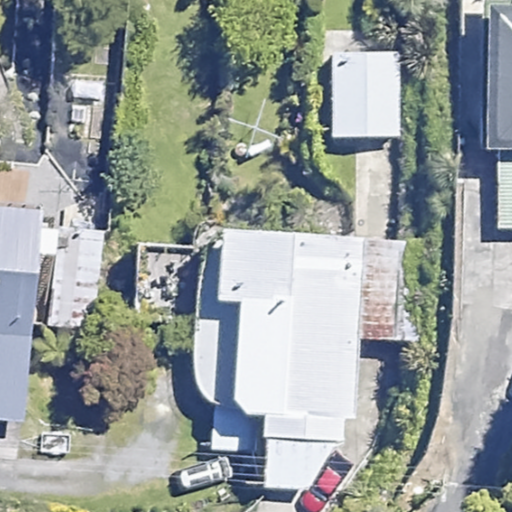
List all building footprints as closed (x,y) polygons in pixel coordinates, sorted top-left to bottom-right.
[(511,7),(445,8),(446,154),(511,153),(511,7)] [(398,50),(320,51),(321,129),(398,128),(398,50)] [(26,140),(0,139),(0,417),(22,417),(26,140)] [(511,153),(446,154),(447,231),(511,230),(511,153)] [(351,226),(192,226),(192,497),(351,497),(351,226)] [(107,231),(71,231),(71,289),(107,289),(107,231)]
